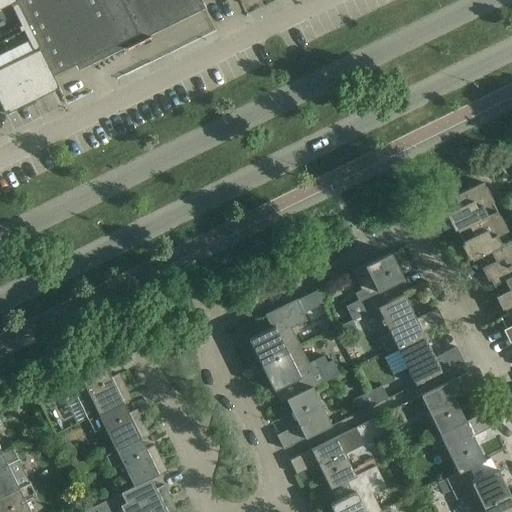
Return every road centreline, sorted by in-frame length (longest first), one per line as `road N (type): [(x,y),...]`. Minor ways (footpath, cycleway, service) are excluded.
road 1 (residential): [(283,493),(200,330),(416,225),(511,424)]
road 2 (tertiary): [(0,304),(511,52)]
road 3 (tertiary): [(489,0),(0,240)]
road 4 (unclassified): [(0,159),(323,0)]
road 5 (residential): [(225,511),(214,507),(133,343)]
